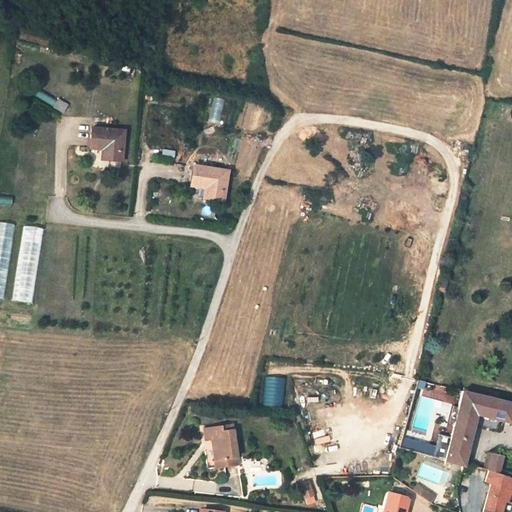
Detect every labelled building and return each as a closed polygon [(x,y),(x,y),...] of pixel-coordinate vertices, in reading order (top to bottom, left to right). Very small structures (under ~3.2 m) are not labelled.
[(218,124),(223,100),(213,98),(208,122),(218,124)] [(55,99),(52,107),(63,112),(67,105),(55,99)] [(109,149),(108,160),(120,161),(123,130),(91,128),(89,148),(102,149),(109,149)] [(102,149),(101,159),(108,160),(109,149),(102,149)] [(192,185),(204,187),(211,188),(210,198),(222,200),(227,170),(195,166),(192,185)] [(211,188),(204,187),(203,197),(210,198),(211,188)] [(0,298),(4,299),(15,224),(0,222),(0,298)] [(34,303),(42,228),(21,226),(13,301),(34,303)] [(263,376),(262,407),(281,407),(282,377),(263,376)] [(511,403),(462,392),(445,460),(463,466),(475,414),(510,423),(511,417),(511,403)] [(209,441),(212,462),(234,459),(231,432),(220,433),(219,428),(201,430),(203,442),(209,441)] [(434,456),(436,447),(404,438),(401,447),(434,456)] [(486,471),(491,455),(485,453),(481,469),(486,471)] [(501,457),(491,455),(486,471),(487,471),(496,474),(501,457)] [(234,459),(212,462),(213,470),(235,467),(234,459)] [(489,483),(482,509),(491,511),(499,511),(502,501),(504,501),(508,491),(511,480),(511,479),(496,474),(487,471),(484,481),(489,483)] [(311,489),(302,490),(303,504),(313,503),(311,489)]
